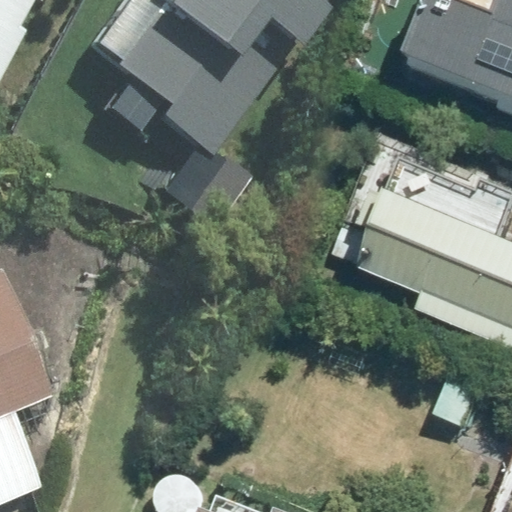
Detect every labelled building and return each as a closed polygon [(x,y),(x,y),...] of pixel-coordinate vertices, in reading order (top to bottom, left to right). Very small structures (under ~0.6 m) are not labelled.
[(0,0),(0,28),(1,29),(15,0),(0,0)] [(152,87),(144,97),(200,142),(286,33),(276,25),(296,1),(304,7),(309,0),(131,0),(97,44),(152,87)] [(511,0),(425,0),(411,32),(511,78),(511,0)] [(380,221),(364,258),(428,287),(422,300),(511,341),(511,228),(446,199),(456,175),(412,155),(402,180),(391,175),(387,184),(379,180),(364,213),(380,221)] [(0,401),(36,387),(0,292),(0,493),(31,481),(24,463),(36,458),(23,425),(11,429),(0,401)] [(445,342),(439,355),(456,363),(436,410),(465,422),(486,374),(492,377),(497,364),(445,342)] [(511,511),(511,477),(497,511),(511,511)] [(311,511),(282,499),(277,511),(276,511),(221,489),(215,504),(208,501),(203,511),(311,511)]
